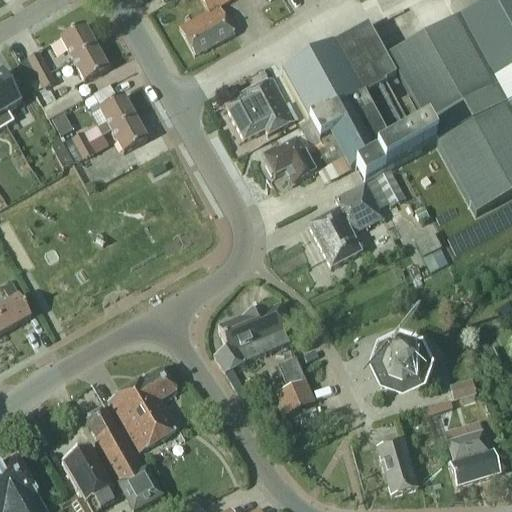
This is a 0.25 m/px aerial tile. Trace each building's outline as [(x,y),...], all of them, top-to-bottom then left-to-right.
[(199,0),(208,16),(179,31),(195,60),(234,38),(219,10),(237,0),(199,0)] [(511,0),(497,0),(458,22),(385,62),(368,29),(332,49),(332,48),(281,76),(307,123),(301,125),(304,130),(299,133),(303,139),(312,155),(310,156),(308,152),(303,155),(315,177),(344,162),(351,176),(358,172),(366,187),(391,174),(391,173),(436,148),(475,220),(511,199),(511,0)] [(72,64),(96,51),(84,29),(60,42),(72,64)] [(96,51),(72,64),(84,86),(108,73),(96,51)] [(37,82),(49,76),(39,56),(26,63),(37,82)] [(2,76),(0,77),(0,119),(6,130),(14,125),(8,115),(21,107),(2,76)] [(49,76),(37,82),(37,83),(42,92),(43,93),(55,87),(49,76)] [(272,82),(240,99),(241,102),(225,110),(244,145),(265,134),(267,140),(294,125),(272,82)] [(37,83),(31,86),(36,95),(42,92),(37,83)] [(76,93),(43,112),(49,122),(83,104),(76,93)] [(123,99),(99,113),(106,126),(85,138),(83,136),(62,148),(68,159),(89,147),(111,135),(135,122),(123,99)] [(93,99),(85,104),(89,112),(98,107),(93,99)] [(60,140),(72,134),(64,117),(51,124),(60,140)] [(135,122),(111,135),(123,157),(147,144),(135,122)] [(303,139),(296,143),(303,155),(308,152),(310,156),(312,155),(303,139)] [(292,190),(315,177),(303,155),(296,143),(277,154),(275,151),(262,159),(275,182),(284,176),(292,190)] [(51,152),(63,173),(73,168),(68,159),(62,148),(61,146),(51,152)] [(68,159),(73,168),(73,169),(95,157),(89,147),(68,159)] [(391,174),(364,188),(376,212),(387,206),(389,209),(405,200),(391,174)] [(339,214),(308,230),(331,273),(361,256),(351,238),(382,222),(376,212),(364,188),(334,204),(339,214)] [(423,211),(415,216),(420,225),(428,220),(423,211)] [(415,247),(430,276),(439,272),(431,256),(439,252),(432,238),(415,247)] [(0,311),(0,325),(5,335),(30,321),(11,288),(3,293),(10,306),(0,311)] [(226,352),(213,360),(225,378),(244,367),(278,352),(288,348),(282,334),(289,330),(282,313),(278,311),(266,316),(264,313),(217,333),(226,352)] [(502,364),(496,351),(484,356),(490,369),(502,364)] [(387,360),(386,359),(384,362),(385,363),(380,373),(379,373),(379,377),(381,377),(385,387),(384,388),(387,390),(388,389),(398,394),(398,395),(402,395),(402,394),(412,389),(413,390),(415,388),(414,387),(419,377),(419,376),(420,376),(420,373),(419,373),(414,362),(415,361),(413,359),(412,360),(401,356),(401,355),(398,354),(398,356),(387,360)] [(284,419),(313,407),(294,362),(277,370),(286,392),(274,397),(284,419)] [(144,382),(107,405),(139,458),(179,433),(161,404),(176,395),(162,373),(145,383),(144,382)] [(426,380),(419,377),(414,387),(415,388),(422,391),(426,380)] [(476,397),(471,382),(450,389),(454,404),(476,397)] [(118,435),(105,413),(85,424),(97,446),(94,448),(130,511),(140,511),(163,499),(147,471),(143,473),(121,433),(118,435)] [(482,436),(447,447),(454,468),(450,469),(457,491),(499,478),(492,456),(488,457),(482,436)] [(403,444),(376,452),(391,501),(417,493),(403,444)] [(82,503),(85,508),(94,503),(99,511),(102,511),(113,506),(107,495),(113,492),(89,451),(62,466),(82,503)] [(37,499),(17,462),(0,471),(0,511),(43,511),(36,499),(37,499)] [(71,509),(72,511),(87,511),(85,508),(82,503),(71,509)]
